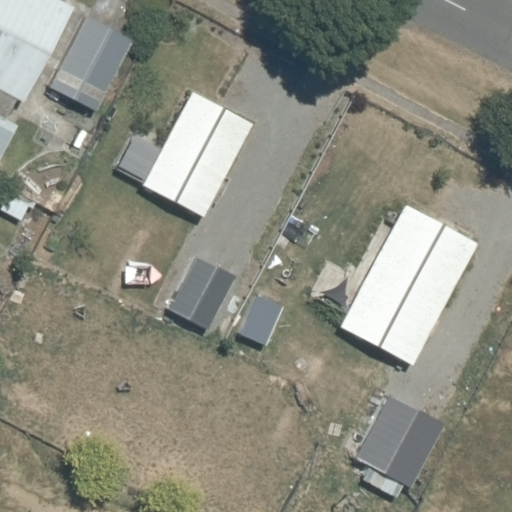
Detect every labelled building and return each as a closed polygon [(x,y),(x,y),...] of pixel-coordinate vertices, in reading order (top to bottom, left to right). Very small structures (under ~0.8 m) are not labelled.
[(78,6),(66,0),(0,0),(0,86),(29,101),(78,6)] [(134,38),(83,13),(47,86),(98,111),(134,38)] [(245,120),(190,91),(143,180),(199,209),(245,120)] [(0,156),(17,124),(0,115),(0,156)] [(266,273),(322,162),(296,149),(239,260),(266,273)] [(481,241),(408,202),(342,325),(416,364),(481,241)] [(233,278),(197,253),(165,301),(201,325),(233,278)] [(446,421),(385,391),(354,454),(415,484),(446,421)]
